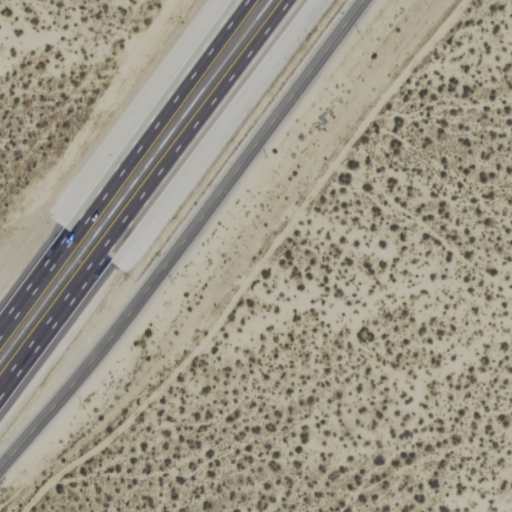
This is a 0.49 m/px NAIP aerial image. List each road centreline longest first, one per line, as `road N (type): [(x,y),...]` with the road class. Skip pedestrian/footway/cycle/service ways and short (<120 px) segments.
road 1 (tertiary): [(0,467),(355,0)]
road 2 (motorway): [(0,393),(287,0)]
road 3 (motorway): [(248,0),(0,331)]
